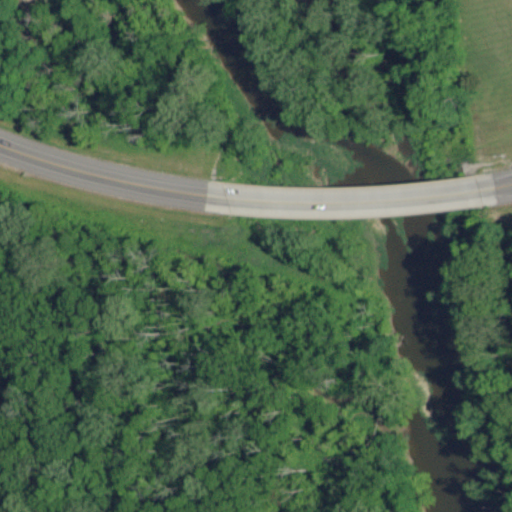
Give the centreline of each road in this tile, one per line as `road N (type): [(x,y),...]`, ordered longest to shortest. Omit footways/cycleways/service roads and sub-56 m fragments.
road 1 (primary): [(232,197),(368,204),(495,189)]
road 2 (primary): [(0,144),(80,173),(232,197)]
